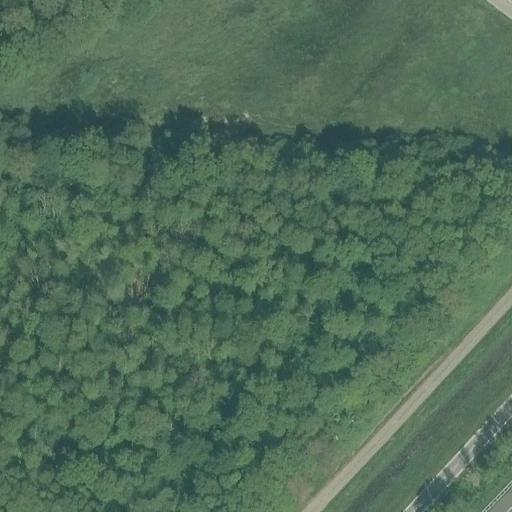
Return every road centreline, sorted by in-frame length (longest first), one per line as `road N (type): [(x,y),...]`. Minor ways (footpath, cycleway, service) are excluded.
road 1 (unclassified): [(313,511),(511,295)]
road 2 (motorway): [(511,401),(411,511)]
